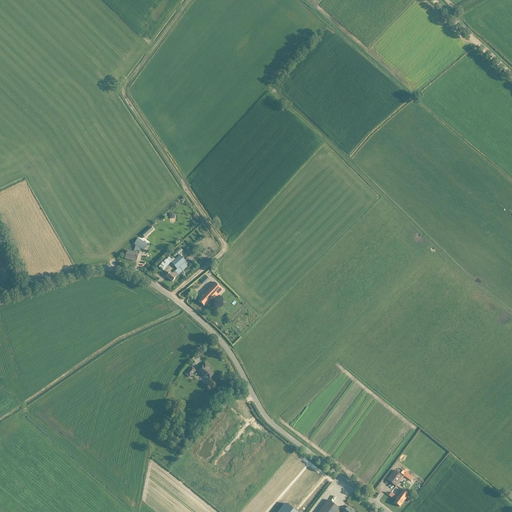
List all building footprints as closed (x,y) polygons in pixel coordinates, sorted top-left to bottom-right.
[(148,229),(142,235),(145,238),(151,232),(148,229)] [(128,251),(127,253),(126,258),(130,259),(130,260),(136,262),(140,248),(144,250),(147,244),(138,239),(134,245),(136,245),(134,253),(128,251)] [(0,270),(8,268),(7,263),(4,253),(0,254),(0,270)] [(175,260),(172,263),(177,269),(174,272),(178,275),(191,264),(189,262),(188,263),(180,255),(175,260)] [(163,262),(159,267),(165,272),(167,268),(168,266),(167,266),(167,265),(165,264),(163,262)] [(170,273),(166,277),(172,282),(176,278),(178,275),(174,272),(172,274),(170,272),(170,273)] [(216,297),(223,291),(214,283),(210,287),(211,287),(206,292),(203,295),(204,296),(199,301),(204,307),(213,298),(214,296),(215,296),(216,297)] [(208,381),(211,378),(214,374),(209,370),(211,368),(205,363),(202,367),(203,367),(198,373),(208,381)] [(192,367),(186,375),(190,378),(196,370),(192,367)] [(231,409),(199,452),(215,464),(247,422),(231,409)] [(235,481),(267,438),(251,426),(218,469),(235,481)] [(396,487),(399,483),(403,477),(394,470),(390,476),(387,480),(396,487)] [(406,472),(404,476),(411,481),(413,478),(406,472)] [(400,507),(403,503),(410,494),(404,490),(394,503),(400,507)] [(328,500),(318,511),(354,511),(353,511),(352,510),(352,509),(349,506),(344,511),(342,511),(340,510),(341,510),(328,500)]
